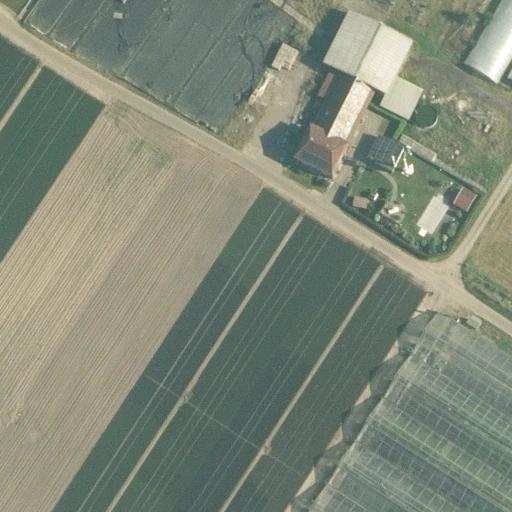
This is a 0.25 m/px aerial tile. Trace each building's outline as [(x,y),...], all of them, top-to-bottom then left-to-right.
[(511,0),(502,0),(466,69),(503,88),(511,70),(511,0)] [(410,46),(351,17),(325,71),(341,79),(372,95),(384,100),(410,46)] [(341,79),(313,135),(311,134),(295,164),(332,182),(347,152),(344,150),(372,95),(341,79)] [(395,169),(404,148),(377,136),(368,158),(395,169)] [(451,205),(466,213),(475,195),(461,187),(451,205)] [(511,511),(511,361),(438,314),(327,489),(362,511),(511,511)] [(257,409),(252,437),(271,440),(276,412),(257,409)]
